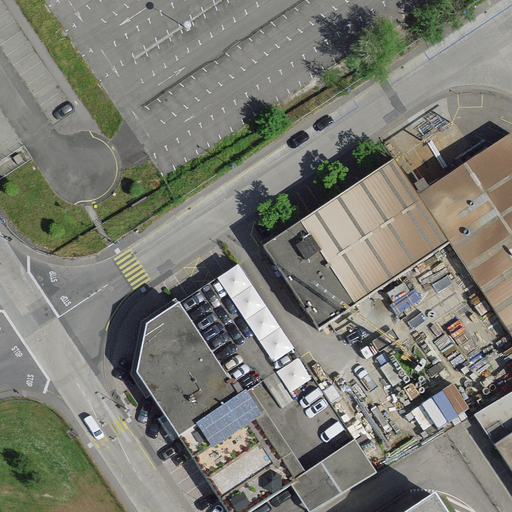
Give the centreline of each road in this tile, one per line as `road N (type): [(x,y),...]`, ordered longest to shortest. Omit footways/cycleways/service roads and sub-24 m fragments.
road 1 (unclassified): [(511,24),(46,330)]
road 2 (tertiary): [(46,330),(155,511)]
road 3 (unknown): [(88,170),(59,155),(0,66)]
